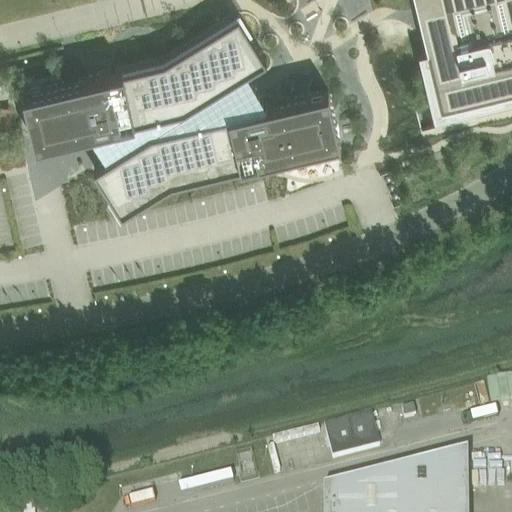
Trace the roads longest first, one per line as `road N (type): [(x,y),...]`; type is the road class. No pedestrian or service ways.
road 1 (unclassified): [(0,339),(331,263),(511,177)]
road 2 (unclassified): [(0,35),(144,1)]
